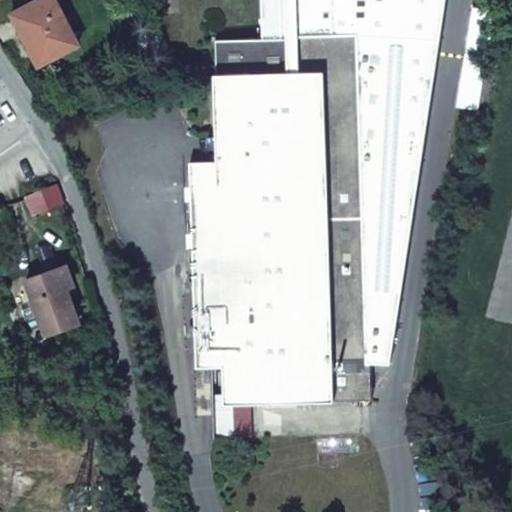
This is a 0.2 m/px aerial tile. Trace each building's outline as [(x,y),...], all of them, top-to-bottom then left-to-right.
[(38,52),(45,64),(78,46),(53,0),(44,0),(14,16),(22,32),(21,32),(33,55),(38,52)] [(224,369),(225,405),(311,402),(312,420),(375,418),(374,400),(372,400),(364,224),(413,222),(446,0),(261,0),(262,39),(215,41),(218,162),(189,162),(195,369),(224,369)] [(45,64),(38,52),(33,55),(39,67),(45,64)] [(57,184),(26,198),(33,214),(64,202),(57,184)] [(52,272),(25,282),(44,336),(76,324),(67,300),(74,297),(64,267),(52,272)]
